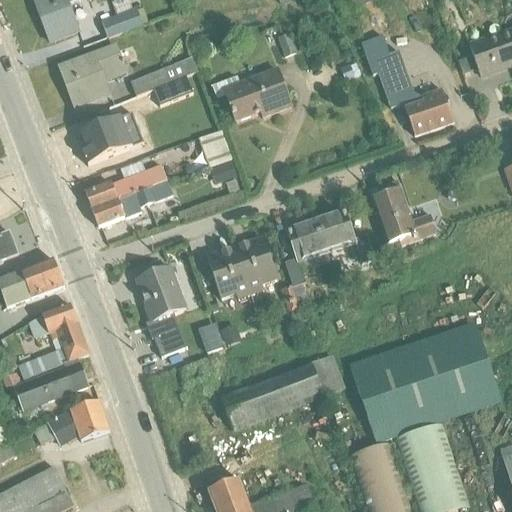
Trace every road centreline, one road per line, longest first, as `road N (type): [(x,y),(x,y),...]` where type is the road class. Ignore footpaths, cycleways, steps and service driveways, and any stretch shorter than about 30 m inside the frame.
road 1 (tertiary): [(164,511),(132,410),(0,78)]
road 2 (track): [(79,273),(511,127)]
